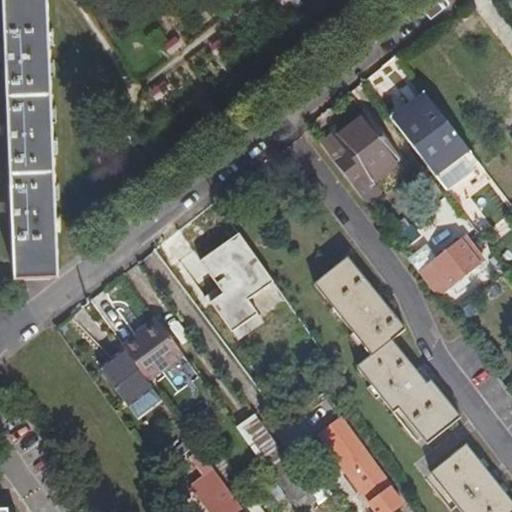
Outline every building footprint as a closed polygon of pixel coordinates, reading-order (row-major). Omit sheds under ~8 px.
[(17,274),(57,273),(59,273),(59,268),(48,0),(5,0),(8,47),(8,58),(11,125),(11,136),(14,202),(14,213),(17,274)] [(178,34),(163,44),(170,56),(185,46),(178,34)] [(477,163),(424,94),(390,120),(437,182),(465,161),(470,168),(477,163)] [(342,148),(329,158),(352,188),(365,178),(370,185),(399,163),(359,110),(347,119),(351,123),(333,136),(342,148)] [(347,119),(317,142),(329,158),(342,148),(333,136),(351,123),(347,119)] [(365,178),(352,188),(364,203),(377,194),(370,185),(365,178)] [(465,238),(460,242),(464,246),(468,242),(465,238)] [(460,242),(419,275),(438,301),(485,264),(468,242),(464,246),(460,242)] [(404,332),(347,260),(314,287),(370,357),(356,369),(393,415),(398,411),(427,446),(460,420),(430,382),(426,386),(391,342),(404,332)] [(290,333),(288,309),(248,313),(250,336),(290,333)] [(157,323),(123,350),(148,383),(183,357),(157,323)] [(150,393),(124,357),(100,374),(126,411),(150,393)] [(256,381),(264,393),(276,385),(267,373),(256,381)] [(275,452),(276,448),(255,419),(238,431),(290,504),(304,493),(275,452)] [(391,511),(402,504),(340,420),(319,435),(374,511),(391,511)] [(511,511),(511,504),(466,447),(430,475),(459,511),(511,511)] [(243,511),(241,508),(204,458),(194,465),(203,477),(199,480),(211,497),(203,503),(209,511),(216,511),(220,510),(222,511),(243,511)] [(324,503),(337,490),(325,477),(312,490),(324,503)]
